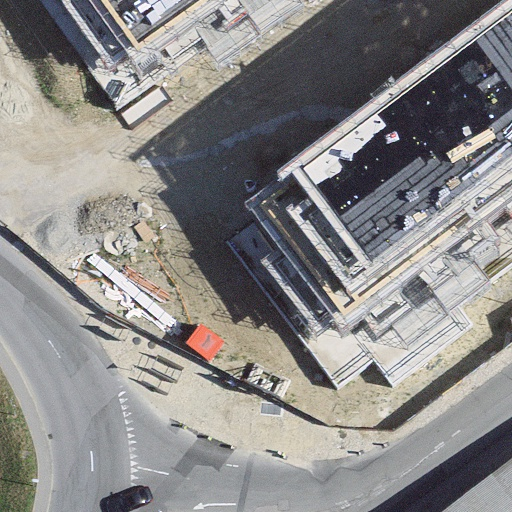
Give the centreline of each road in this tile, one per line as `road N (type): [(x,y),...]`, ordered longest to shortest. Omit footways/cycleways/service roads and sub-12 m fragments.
road 1 (secondary): [(0,286),(72,380),(91,461),(87,511)]
road 2 (secondary): [(511,395),(404,471),(325,511)]
